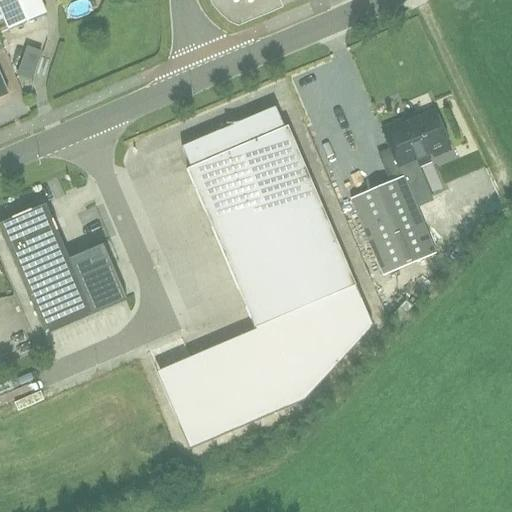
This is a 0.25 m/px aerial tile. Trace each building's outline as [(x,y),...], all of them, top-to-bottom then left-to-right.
[(39,0),(0,0),(0,10),(9,31),(46,15),(39,0)] [(0,96),(8,93),(0,73),(0,96)] [(355,287),(287,127),(283,128),(275,108),(181,148),(190,168),(186,170),(255,331),(189,359),(211,410),(178,425),(189,451),(303,403),(373,329),(355,287)] [(403,122),(382,130),(397,167),(432,153),(436,156),(444,152),(444,148),(448,146),(434,113),(404,125),(403,122)] [(416,211),(402,178),(350,200),(383,276),(434,254),(416,211)] [(45,205),(0,224),(0,229),(46,336),(126,301),(111,263),(77,278),(45,205)] [(94,243),(110,237),(97,205),(81,211),(94,243)] [(395,317),(406,310),(396,294),(385,301),(395,317)]
